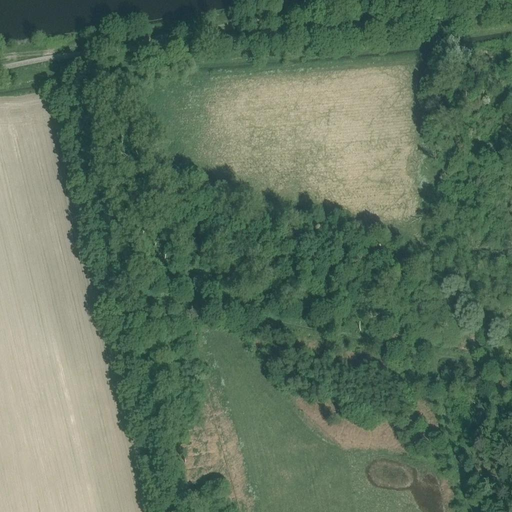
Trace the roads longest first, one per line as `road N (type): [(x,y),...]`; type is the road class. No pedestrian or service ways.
road 1 (track): [(386,0),(0,62)]
road 2 (track): [(436,355),(114,290)]
road 3 (track): [(114,290),(67,87),(96,70),(105,52)]
road 4 (track): [(471,511),(436,355)]
